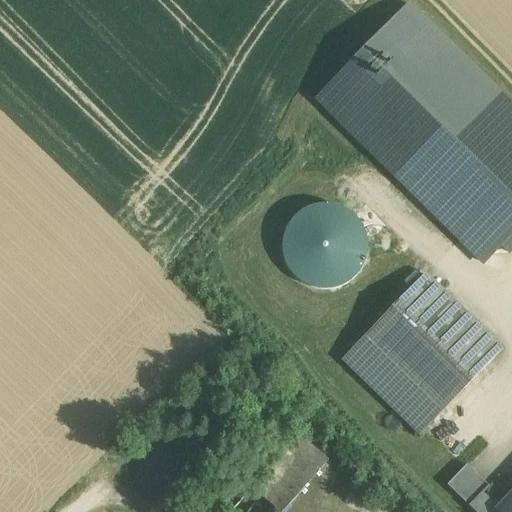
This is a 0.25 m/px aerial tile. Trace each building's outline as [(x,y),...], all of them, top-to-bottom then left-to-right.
[(317,99),(484,263),(502,245),(509,253),(511,250),(511,105),(409,5),(317,99)] [(364,269),(369,254),(369,239),(363,224),(353,213),(340,205),(324,203),(309,205),(296,213),(286,225),(281,240),(281,255),(287,270),(297,281),(310,289),(325,291),(341,288),(354,281),(364,269)] [(503,349),(425,274),(383,318),(369,332),(366,335),(443,410),(503,349)] [(443,410),(366,335),(342,360),(420,435),(443,410)] [(328,460),(299,435),(275,462),(293,478),(304,487),(328,460)] [(275,462),(230,511),(277,511),(269,505),(293,478),(275,462)] [(467,465),(447,485),(469,506),(488,486),(467,465)] [(293,478),(269,505),(277,511),(282,511),(304,488),(304,487),(293,478)] [(499,511),(497,510),(499,509),(483,494),(489,487),(488,486),(469,506),(475,511),(499,511)] [(497,510),(499,511),(511,511),(511,494),(499,509),(497,510)]
